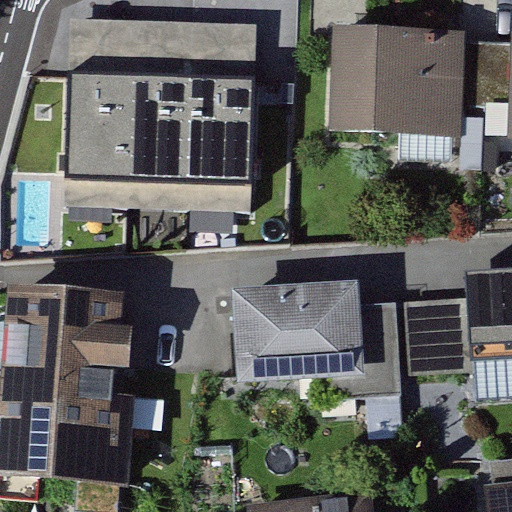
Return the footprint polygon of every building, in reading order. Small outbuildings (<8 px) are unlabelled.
[(255,211),(258,18),(71,16),(68,209),(255,211)] [(471,139),(473,51),(354,48),(352,137),(471,139)] [(368,296),(245,307),(253,397),(376,386),(368,296)] [(115,312),(20,310),(16,493),(140,496),(142,408),(113,407),(115,312)] [(511,428),(511,322),(421,330),(431,435),(511,428)] [(511,511),(511,471),(500,472),(503,511),(511,511)] [(402,511),(402,498),(268,511),(402,511)]
